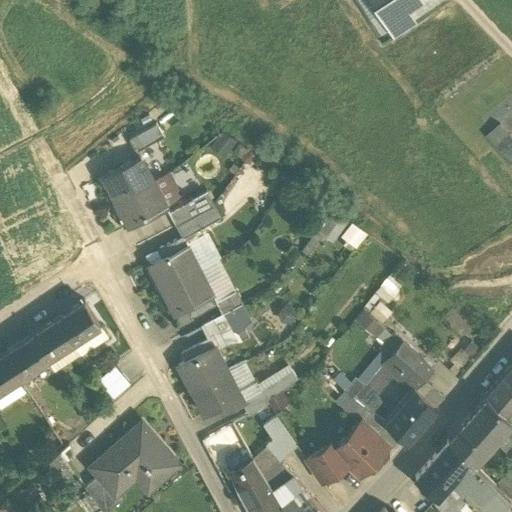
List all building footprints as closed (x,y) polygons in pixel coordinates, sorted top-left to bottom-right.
[(372,0),(387,22),(406,9),(419,0),(372,0)] [(414,21),(406,9),(387,22),(386,22),(394,33),(414,21)] [(171,109),(158,122),(168,131),(180,119),(171,109)] [(149,128),(130,137),(137,151),(156,141),(149,128)] [(511,171),(511,141),(500,128),(485,142),(511,171)] [(142,156),(104,175),(117,200),(155,180),(142,156)] [(155,180),(117,200),(130,225),(168,205),(155,180)] [(189,201),(170,211),(177,224),(196,214),(189,201)] [(214,205),(196,214),(203,227),(221,217),(214,205)] [(332,208),(317,230),(334,241),(348,219),(332,208)] [(196,214),(177,224),(184,237),(203,227),(196,214)] [(341,237),(359,245),(367,229),(349,221),(341,237)] [(181,247),(177,238),(160,247),(164,255),(181,247)] [(164,255),(150,263),(163,288),(200,269),(188,244),(181,247),(164,255)] [(200,269),(163,288),(176,312),(212,293),(200,269)] [(235,290),(216,300),(222,313),(223,313),(242,303),(235,290)] [(101,323),(84,298),(57,316),(73,341),(101,323)] [(242,303),(223,313),(231,329),(213,338),(215,344),(217,347),(229,341),(251,319),(242,303)] [(222,313),(203,323),(210,337),(211,339),(213,338),(231,329),(223,313),(222,313)] [(73,341),(57,316),(30,334),(46,358),(73,341)] [(47,360),(30,335),(3,353),(20,378),(47,360)] [(213,338),(211,339),(210,337),(193,346),(197,353),(215,344),(213,338)] [(433,368),(401,340),(388,354),(420,382),(433,368)] [(197,353),(178,363),(190,388),(228,368),(217,347),(215,344),(197,353)] [(20,378),(3,353),(0,354),(0,390),(17,379),(20,378)] [(511,361),(484,394),(485,395),(505,415),(507,412),(511,416),(511,361)] [(112,394),(130,381),(116,362),(98,376),(112,394)] [(228,368),(190,388),(204,413),(241,393),(228,368)] [(274,378),(260,388),(264,396),(279,386),(274,378)] [(17,379),(0,390),(0,405),(1,407),(25,390),(17,379)] [(384,420),(405,443),(436,407),(415,387),(384,420)] [(260,388),(241,399),(248,412),(268,402),(264,396),(260,388)] [(268,395),(276,408),(285,402),(278,389),(268,395)] [(505,415),(485,395),(447,437),(468,458),(472,461),(502,428),(509,419),(505,415)] [(296,443),(274,413),(262,422),(271,436),(264,441),(279,458),(296,443)] [(387,443),(361,418),(334,446),(360,472),(387,443)] [(176,459),(140,419),(90,462),(98,470),(114,489),(134,472),(146,486),(176,459)] [(511,421),(509,419),(502,428),(511,436),(511,421)] [(468,458),(447,437),(413,474),(434,494),(468,458)] [(344,465),(325,444),(305,457),(321,480),(344,465)] [(275,511),(285,507),(252,457),(238,465),(239,467),(230,473),(251,511),(275,511)] [(328,511),(282,460),(264,472),(288,511),(328,511)] [(511,491),(511,466),(495,484),(508,496),(511,491)] [(114,489),(98,470),(84,482),(104,509),(119,495),(114,489)] [(497,511),(511,511),(511,505),(508,499),(494,507),(497,511)]
